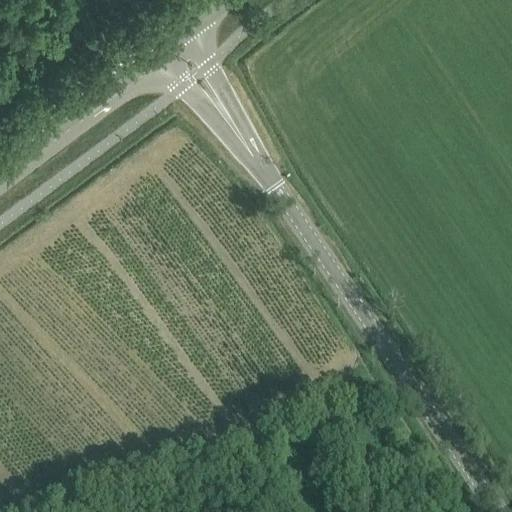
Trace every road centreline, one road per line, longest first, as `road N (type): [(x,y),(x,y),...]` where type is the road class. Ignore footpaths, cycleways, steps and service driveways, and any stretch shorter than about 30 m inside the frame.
road 1 (unclassified): [(485,511),(228,119)]
road 2 (tertiary): [(160,50),(0,167)]
